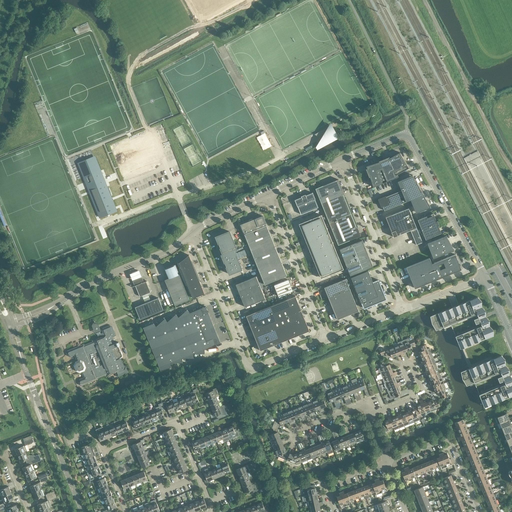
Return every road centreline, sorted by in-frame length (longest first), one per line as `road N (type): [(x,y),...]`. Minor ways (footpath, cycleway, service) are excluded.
road 1 (unclassified): [(326,340),(247,365),(192,230)]
road 2 (residential): [(102,451),(174,423),(210,509)]
road 3 (tertiary): [(485,276),(405,135)]
road 4 (unclassified): [(403,309),(342,159)]
road 5 (tertiary): [(53,305),(170,249),(192,230)]
road 6 (unclassified): [(326,340),(267,194)]
road 7 (tertiary): [(82,511),(26,373)]
road 8 (residential): [(479,511),(447,439),(386,461)]
